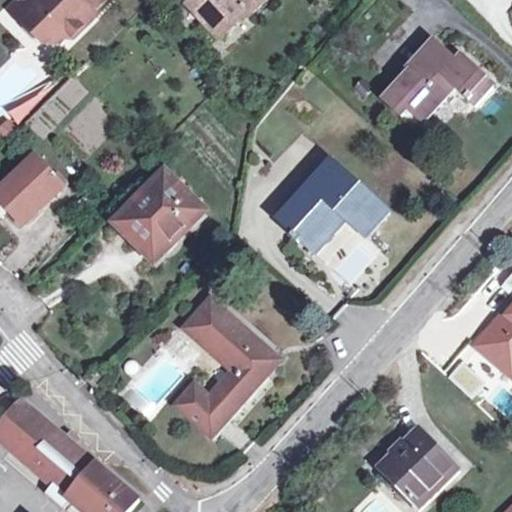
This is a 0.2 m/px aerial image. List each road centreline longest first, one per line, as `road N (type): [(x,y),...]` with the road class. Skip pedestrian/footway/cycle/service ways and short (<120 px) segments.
road 1 (residential): [(222,511),(511,194)]
road 2 (residential): [(0,327),(196,511)]
